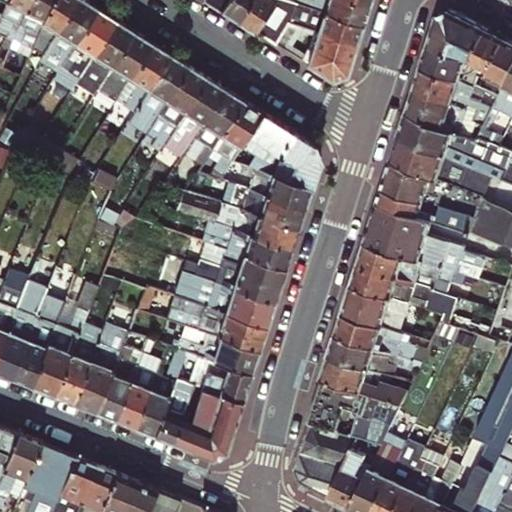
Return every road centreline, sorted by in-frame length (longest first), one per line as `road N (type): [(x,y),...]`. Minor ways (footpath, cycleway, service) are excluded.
road 1 (tertiary): [(363,135),(261,464),(258,499)]
road 2 (residential): [(258,499),(0,393)]
road 3 (residential): [(147,0),(363,135)]
road 4 (tertiary): [(406,0),(363,135)]
